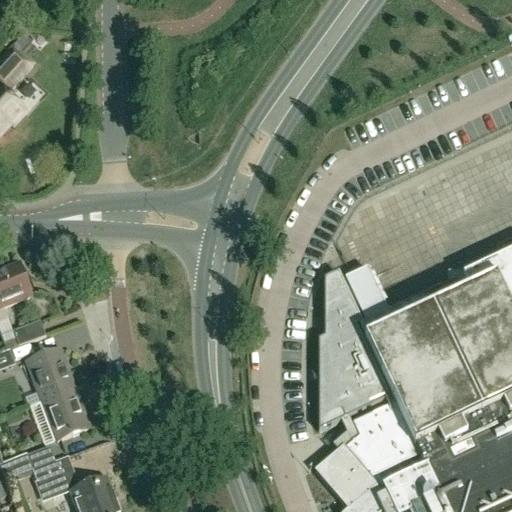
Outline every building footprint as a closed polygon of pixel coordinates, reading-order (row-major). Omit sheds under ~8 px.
[(33,68),(25,61),(13,50),(0,63),(0,138),(10,128),(12,130),(25,117),(5,98),(33,68)] [(323,466),(313,475),(344,511),(428,511),(441,506),(443,511),(511,511),(511,256),(462,280),(461,280),(461,277),(448,277),(447,287),(387,315),(367,272),(345,282),(364,325),(359,327),(367,343),(364,344),(391,401),(394,408),(351,428),(348,421),(389,402),(354,328),(360,325),(338,277),(324,283),(325,341),(319,344),(319,434),(340,425),(346,437),(332,449),(337,455),(323,466)] [(18,267),(0,274),(0,324),(8,322),(8,321),(4,310),(30,300),(18,267)] [(39,323),(12,333),(15,341),(15,342),(18,349),(45,339),(39,323)] [(0,356),(0,363),(3,370),(19,363),(13,351),(0,356)] [(41,405),(75,393),(60,353),(26,366),(41,405)] [(75,393),(41,405),(56,444),(89,432),(75,393)] [(32,473),(55,464),(49,449),(27,457),(26,456),(0,465),(0,470),(4,482),(31,472),(32,473)] [(74,511),(96,511),(114,506),(105,481),(78,491),(71,471),(72,471),(68,459),(55,464),(32,473),(36,484),(45,481),(52,502),(68,496),(74,511)]
